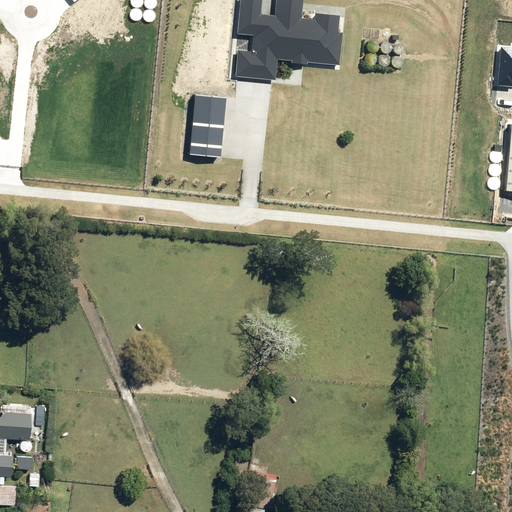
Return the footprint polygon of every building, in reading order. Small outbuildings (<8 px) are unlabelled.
[(261,78),(275,79),(277,59),(292,61),(292,63),(307,64),(308,62),(341,65),(344,31),(339,31),(341,15),(315,12),(314,19),(302,18),(303,0),(277,0),(276,17),(260,15),(261,0),(241,0),(238,34),(254,35),(252,52),(238,50),(236,75),(261,78)] [(511,47),(501,47),(497,86),(511,87),(511,47)] [(226,98),(194,95),(190,155),(221,158),(226,98)] [(0,474),(11,475),(12,454),(5,454),(6,436),(29,437),(31,405),(3,404),(3,408),(0,408),(0,474)] [(250,450),(236,450),(236,459),(250,459),(250,450)] [(32,455),(18,454),(18,460),(16,460),(16,467),(31,468),(32,455)] [(272,507),(277,473),(250,469),(246,503),(272,507)] [(41,473),(30,473),(29,485),(41,486),(41,473)] [(0,484),(0,502),(15,503),(16,485),(0,484)] [(59,511),(61,511),(62,501),(50,501),(50,511),(52,511),(59,511)] [(262,511),(264,507),(241,502),(239,511),(262,511)]
